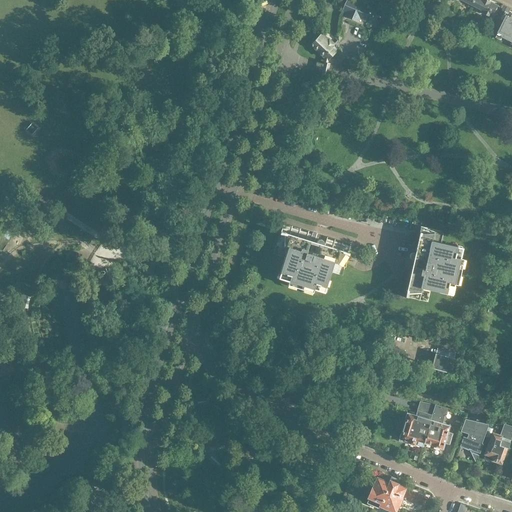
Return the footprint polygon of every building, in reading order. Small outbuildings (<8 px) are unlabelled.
[(371,8),(351,0),(348,0),(344,11),(349,13),(347,16),(359,21),(360,18),(366,20),(371,8)] [(487,0),(475,0),(473,5),(486,12),(485,13),(490,16),(492,12),(494,13),(498,6),(487,0)] [(498,33),(499,33),(496,37),(501,40),(503,37),(510,40),(511,36),(511,15),(511,17),(507,15),(498,33)] [(210,18),(200,21),(202,27),(208,25),(207,23),(211,22),(210,18)] [(327,39),(321,34),(312,44),(311,45),(311,46),(327,60),(330,58),(336,51),(335,51),(337,49),(333,46),(335,44),(329,38),(327,39)] [(308,83),(306,82),(305,82),(302,83),(300,86),(301,89),(304,91),(305,91),(308,90),(309,87),(308,83)] [(31,123),(26,129),(32,134),(37,128),(31,123)] [(411,266),(404,297),(407,297),(407,295),(418,300),(420,292),(419,292),(420,288),(446,294),(446,293),(446,295),(450,296),(453,284),(452,286),(453,286),(454,284),(457,285),(463,259),(460,259),(460,257),(459,257),(461,246),(457,245),(457,247),(441,243),(443,231),(420,226),(414,253),(413,253),(412,253),(410,254),(409,256),(409,258),(411,259),(412,260),(413,260),(415,260),(413,267),(412,266),(411,266)] [(280,231),(279,234),(281,234),(276,245),(283,247),(287,248),(279,273),(278,273),(277,277),(287,280),(286,281),(288,282),(287,285),(312,293),(313,290),(315,290),(315,289),(325,292),(326,288),(325,288),(333,263),(337,264),(344,267),(346,255),(348,256),(349,253),(323,245),(323,244),(323,242),(322,241),(322,240),(320,240),(318,240),(317,241),(316,242),(316,243),(316,244),(316,245),(309,243),(309,242),(310,242),(310,241),(280,232),(280,231)] [(401,360),(405,351),(393,346),(390,356),(401,360)] [(455,352),(437,348),(435,354),(435,353),(435,354),(431,368),(450,373),(454,359),(454,358),(454,359),(455,352)] [(8,378),(0,380),(0,395),(12,393),(8,378)] [(423,443),(433,410),(435,405),(420,402),(419,406),(416,415),(406,412),(404,419),(400,418),(396,430),(401,432),(399,439),(408,442),(408,443),(413,445),(414,443),(422,446),(422,442),(423,443)] [(449,425),(443,424),(446,414),(447,409),(435,405),(433,410),(423,443),(442,448),(444,442),(449,443),(452,433),(447,432),(449,425)] [(465,418),(460,431),(467,433),(466,437),(463,436),(459,446),(469,449),(476,463),(483,443),(481,442),(483,439),(488,424),(465,418)] [(507,448),(511,435),(511,426),(504,424),(503,428),(500,436),(493,433),(489,443),(488,442),(484,454),(485,454),(483,458),(492,461),(492,460),(501,463),(506,448),(507,448)] [(262,446),(268,436),(278,442),(280,438),(271,432),(261,426),(257,432),(262,435),(257,442),(254,448),(259,451),(262,446)] [(446,467),(441,465),(438,473),(443,475),(446,467)] [(372,487),(367,498),(366,500),(379,506),(393,511),(395,511),(398,505),(399,505),(401,501),(413,506),(418,493),(405,488),(397,484),(398,483),(389,480),(388,482),(376,477),(372,487)] [(469,479),(463,477),(461,483),(467,485),(469,479)] [(491,482),(485,480),(483,487),(489,489),(491,482)]
